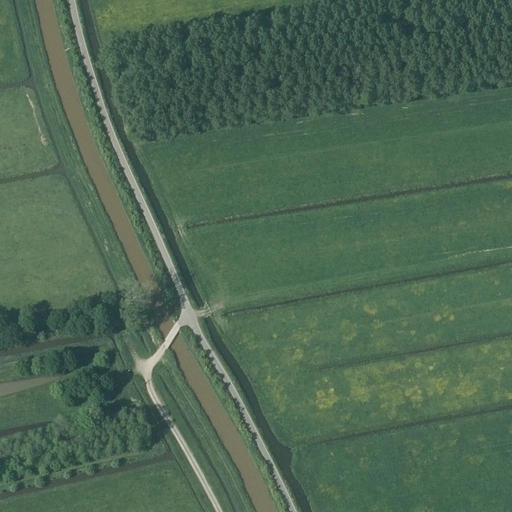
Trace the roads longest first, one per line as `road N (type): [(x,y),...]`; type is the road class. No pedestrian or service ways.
road 1 (unclassified): [(293,511),(189,315),(99,100),(73,0)]
road 2 (track): [(139,309),(40,68),(27,0)]
road 3 (track): [(218,511),(125,337)]
road 4 (track): [(246,511),(160,351)]
